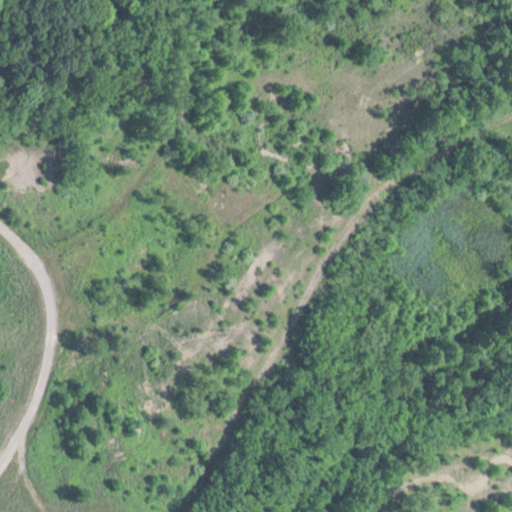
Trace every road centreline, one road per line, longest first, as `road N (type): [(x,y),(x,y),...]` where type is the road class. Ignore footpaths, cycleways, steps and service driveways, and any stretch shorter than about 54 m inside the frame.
road 1 (track): [(511,113),(381,182),(330,251),(172,511),(26,465),(25,421)]
road 2 (track): [(511,24),(466,0),(290,6),(229,18),(191,93),(124,190),(19,242)]
